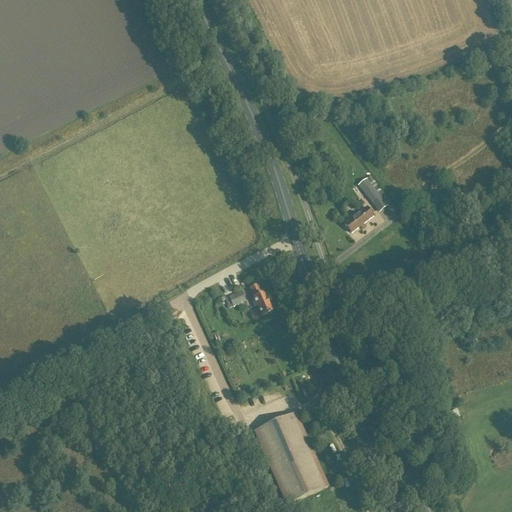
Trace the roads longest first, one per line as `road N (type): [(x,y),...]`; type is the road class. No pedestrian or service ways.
road 1 (primary): [(399,511),(295,237)]
road 2 (primary): [(295,237),(267,151),(194,0)]
road 3 (track): [(511,244),(455,221),(430,188),(511,115)]
road 4 (track): [(0,399),(155,314)]
road 5 (track): [(293,403),(325,421),(369,511)]
road 6 (unclassified): [(182,299),(295,237)]
